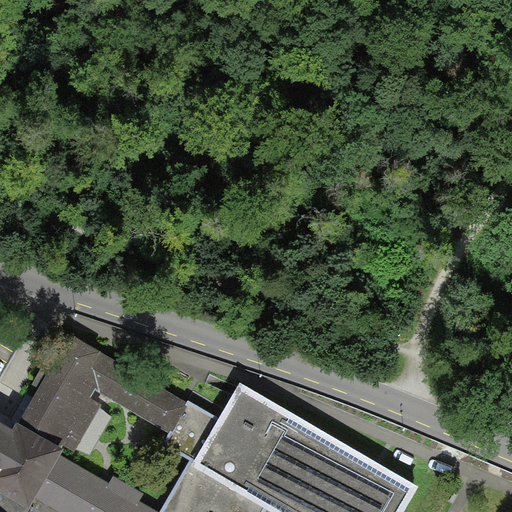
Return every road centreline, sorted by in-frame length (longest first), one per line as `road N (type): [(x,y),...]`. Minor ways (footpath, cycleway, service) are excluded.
road 1 (tertiary): [(0,275),(511,452)]
road 2 (track): [(400,407),(454,262),(511,178)]
